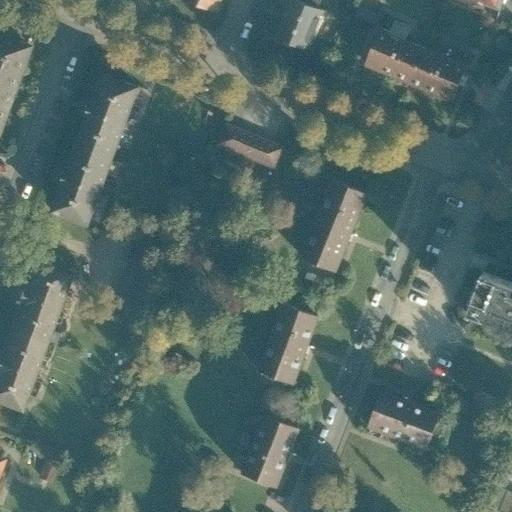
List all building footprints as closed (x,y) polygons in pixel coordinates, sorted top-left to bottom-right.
[(223,0),(185,0),(218,14),(223,0)] [(467,0),(497,11),(501,0),(467,0)] [(325,15),(290,2),(274,43),(309,56),(325,15)] [(0,67),(17,74),(30,39),(0,28),(0,67)] [(407,89),(423,49),(379,31),(363,71),(407,89)] [(407,89),(454,108),(470,68),(423,49),(407,89)] [(77,134),(117,149),(143,80),(104,65),(77,134)] [(0,122),(17,74),(0,67),(0,122)] [(286,144),(227,120),(217,144),(277,168),(286,144)] [(49,207),(89,222),(117,149),(77,134),(49,207)] [(328,180),(323,194),(321,194),(308,228),(315,230),(333,182),(328,180)] [(340,274),(371,195),(334,181),(303,260),(340,274)] [(138,310),(164,235),(138,227),(113,301),(138,310)] [(10,332),(49,347),(77,273),(38,258),(24,295),(10,332)] [(511,275),(488,267),(471,313),(496,323),(495,327),(511,333),(511,275)] [(298,387),(323,319),(287,306),(262,374),(298,387)] [(0,405),(23,414),(49,347),(10,332),(0,358),(0,405)] [(440,415),(382,392),(367,431),(425,453),(440,415)] [(279,485),(303,427),(266,412),(242,470),(279,485)] [(0,492),(13,457),(0,452),(0,492)] [(511,511),(511,491),(497,485),(489,505),(506,511),(511,511)]
